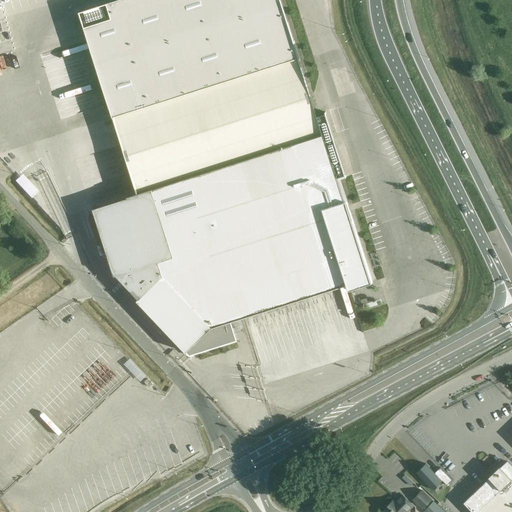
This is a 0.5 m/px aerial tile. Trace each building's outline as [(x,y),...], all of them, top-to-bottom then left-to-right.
[(280,0),(115,0),(79,12),(113,118),(113,117),(298,59),(299,59),(299,58),(280,0)] [(138,194),(93,208),(114,276),(115,276),(116,275),(127,287),(139,299),(137,300),(186,352),(189,356),(193,355),(236,341),(230,322),(231,321),(347,284),(347,285),(349,290),(373,282),(347,200),(344,201),(343,198),(337,178),(345,176),(333,139),(325,114),(317,117),(298,59),(113,117),(138,194)] [(142,384),(148,378),(130,361),(123,367),(142,384)] [(482,454),(496,451),(495,444),(504,442),(500,428),(491,430),(490,428),(476,432),(482,454)] [(471,495),(463,503),(472,511),(511,511),(511,465),(508,461),(472,496),(471,495)] [(426,463),(416,473),(433,490),(442,481),(447,485),(452,480),(441,467),(435,473),(426,463)] [(422,489),(412,499),(423,509),(433,499),(422,489)] [(407,511),(414,505),(402,494),(395,501),(393,500),(382,511),(383,511),(407,511)] [(445,511),(434,502),(424,511),(445,511)]
